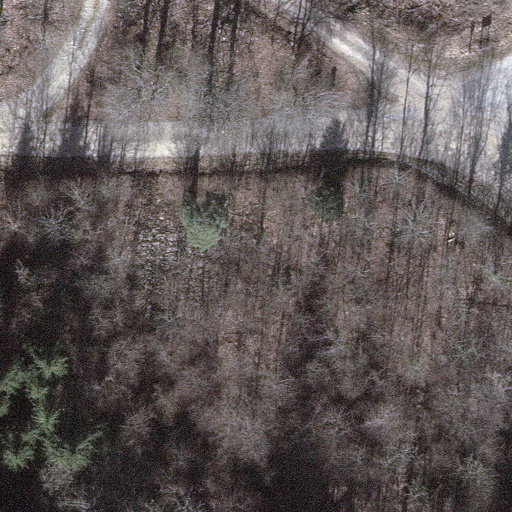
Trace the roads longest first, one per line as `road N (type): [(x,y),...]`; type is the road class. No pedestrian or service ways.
road 1 (track): [(0,139),(255,142),(451,122)]
road 2 (track): [(451,122),(283,0)]
road 3 (track): [(97,0),(71,76),(0,131)]
